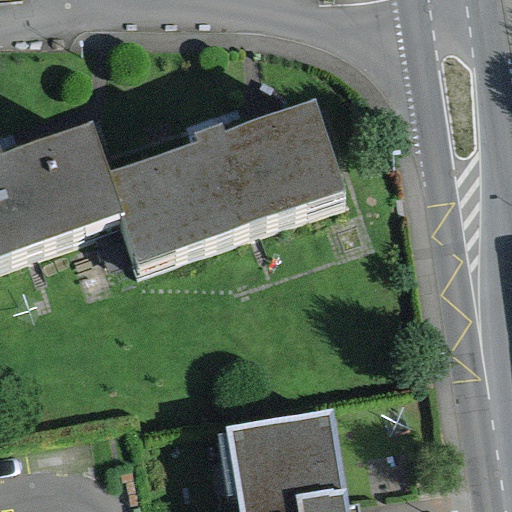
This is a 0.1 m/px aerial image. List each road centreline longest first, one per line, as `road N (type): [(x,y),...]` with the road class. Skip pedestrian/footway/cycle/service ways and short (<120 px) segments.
road 1 (tertiary): [(507,511),(446,0)]
road 2 (residential): [(79,14),(333,0)]
